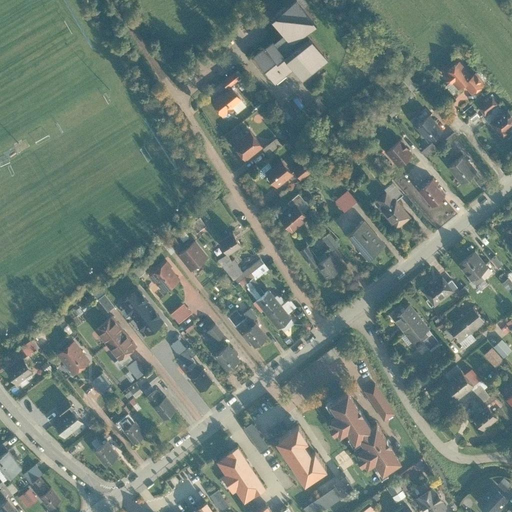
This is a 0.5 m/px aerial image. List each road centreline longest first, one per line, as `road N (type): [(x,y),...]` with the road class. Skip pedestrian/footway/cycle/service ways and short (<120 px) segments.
road 1 (residential): [(325,330),(174,91)]
road 2 (residential): [(104,503),(325,330)]
road 3 (residential): [(352,309),(437,442),(469,457),(511,460)]
road 4 (residential): [(352,309),(511,181)]
road 5 (residential): [(0,396),(104,503)]
